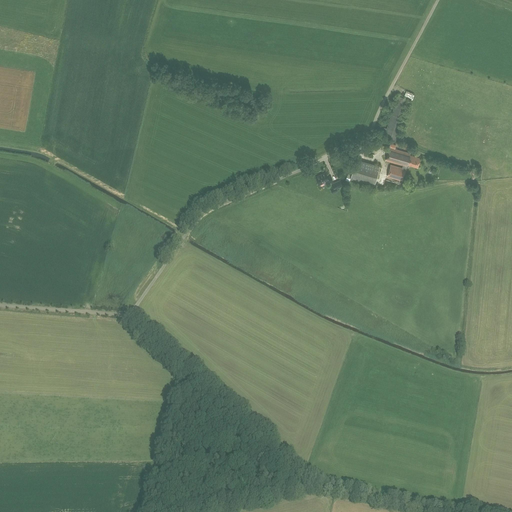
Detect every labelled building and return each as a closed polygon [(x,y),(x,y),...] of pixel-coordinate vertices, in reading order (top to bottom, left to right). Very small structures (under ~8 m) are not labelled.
[(410,100),(398,96),(384,137),(396,141),(410,100)] [(396,145),(391,143),(389,147),(390,147),(386,161),(403,166),(402,169),(391,165),(387,176),(402,181),(407,164),(417,167),(420,158),(410,155),(410,154),(395,149),(396,145)] [(356,159),(350,179),(374,186),(380,167),(356,159)] [(327,181),(328,184),(333,182),(331,176),(327,178),(325,173),(316,177),(319,184),(327,181)] [(336,189),(340,187),(343,186),(340,179),(331,183),(333,187),(330,188),(333,194),(338,192),(336,189)]
